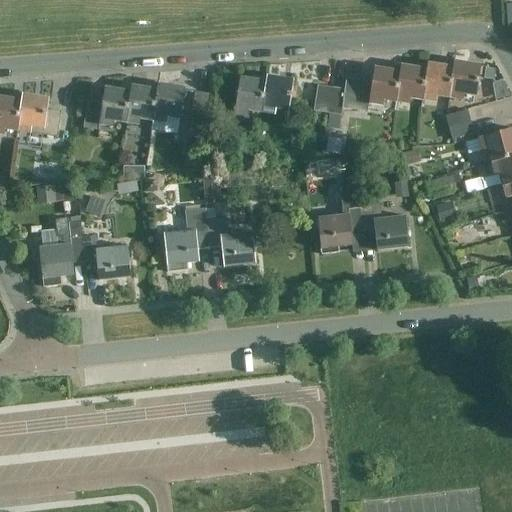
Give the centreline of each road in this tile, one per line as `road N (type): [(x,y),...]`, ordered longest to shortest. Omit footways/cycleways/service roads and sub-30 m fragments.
road 1 (residential): [(511,66),(497,42),(467,31),(0,71)]
road 2 (residential): [(36,361),(511,312)]
